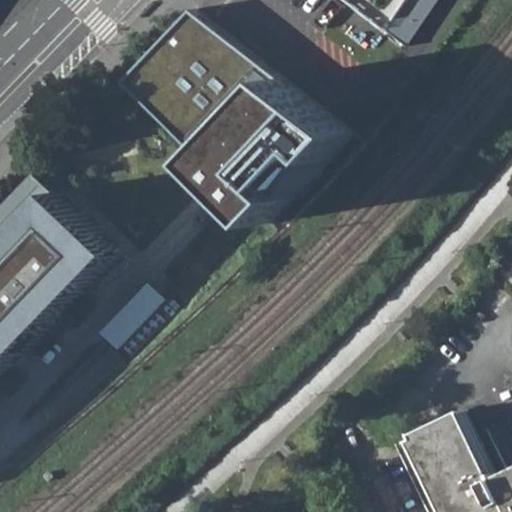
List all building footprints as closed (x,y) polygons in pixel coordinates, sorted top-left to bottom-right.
[(353,0),(391,29),(403,12),(411,0),(353,0)] [(441,0),(411,0),(403,12),(424,26),(441,0)] [(356,132),(199,7),(130,80),(270,221),(356,132)] [(0,381),(124,252),(42,173),(0,216),(0,381)] [(153,280),(105,330),(132,355),(180,306),(153,280)] [(511,511),(511,474),(503,479),(470,412),(398,447),(429,511),(511,511)]
